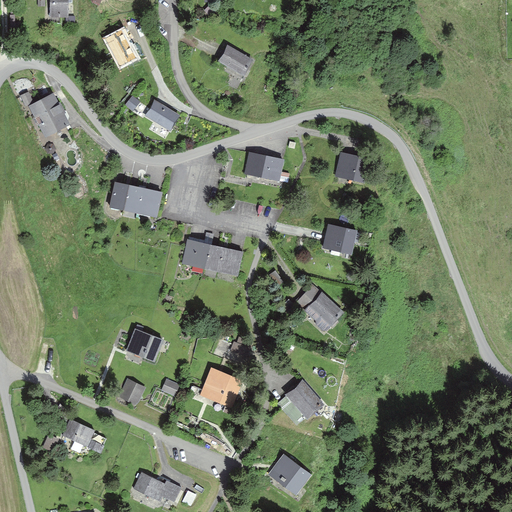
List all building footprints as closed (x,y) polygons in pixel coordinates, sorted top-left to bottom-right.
[(60,13),(60,17),(68,17),(68,0),(49,0),(50,13),(60,13)] [(211,6),(206,11),(210,15),(215,10),(211,6)] [(107,39),(120,65),(135,57),(122,32),(107,39)] [(244,75),(252,60),(228,46),(220,61),(244,75)] [(22,96),(26,104),(32,102),(28,93),(22,96)] [(51,141),(70,131),(61,114),(64,112),(59,104),(57,105),(52,96),(32,106),(38,116),(35,118),(38,125),(41,123),(51,141)] [(133,96),(127,103),(132,106),(137,100),(133,96)] [(146,115),(170,130),(179,115),(155,101),(146,115)] [(279,180),(283,160),(250,153),(247,167),(260,170),(259,176),(279,180)] [(364,182),(369,159),(341,153),(337,171),(354,175),(353,180),(364,182)] [(111,204),(125,206),(129,185),(116,182),(111,204)] [(136,212),(137,213),(142,188),(129,185),(125,206),(137,209),(136,212)] [(156,217),(162,192),(142,188),(137,213),(156,217)] [(356,231),(329,225),(325,242),(342,246),(341,251),(351,254),(356,231)] [(205,265),(210,244),(188,239),(183,264),(192,266),(193,263),(205,265)] [(217,271),(218,271),(223,247),(210,244),(205,265),(218,268),(217,271)] [(223,247),(218,271),(237,276),(242,251),(223,247)] [(271,275),(278,285),(282,282),(275,272),(271,275)] [(336,319),(342,313),(321,293),(311,305),(303,297),(297,302),(306,310),(310,305),(321,315),(317,320),(317,324),(323,329),(326,329),(331,324),(333,326),(338,321),(336,319)] [(293,305),(289,300),(283,306),(288,310),(293,305)] [(349,339),(356,340),(359,326),(351,325),(349,339)] [(145,354),(144,357),(154,361),(163,339),(136,329),(129,347),(145,354)] [(248,350),(234,344),(231,350),(246,356),(248,350)] [(231,403),(239,382),(213,371),(206,389),(222,395),(220,399),(231,403)] [(322,404),(302,381),(288,394),(308,416),(322,404)] [(177,386),(167,382),(165,388),(174,392),(177,386)] [(141,389),(129,383),(123,395),(136,401),(141,389)] [(85,443),(86,446),(100,453),(104,445),(90,439),(94,429),(71,418),(63,435),(73,440),(74,438),(85,443)] [(44,447),(51,450),(57,439),(50,435),(44,447)] [(296,494),(311,473),(284,453),(277,464),(279,466),(274,472),(288,482),(285,486),(296,494)] [(174,502),(181,487),(163,478),(162,481),(142,472),(134,489),(144,494),(145,491),(156,496),(155,499),(160,501),(162,496),(174,502)] [(196,495),(189,491),(184,501),(190,505),(196,495)]
